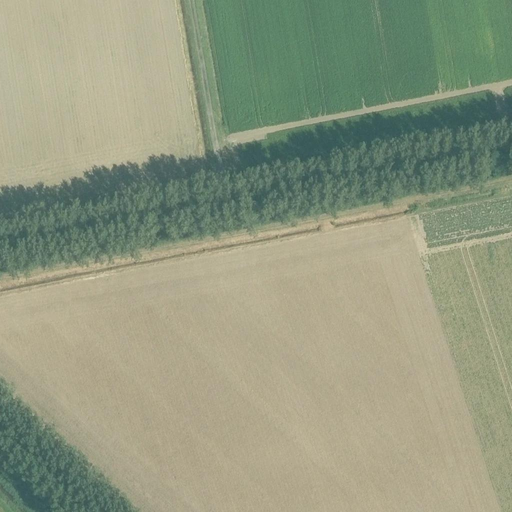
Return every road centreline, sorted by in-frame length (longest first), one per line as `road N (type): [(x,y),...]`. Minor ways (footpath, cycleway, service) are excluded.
road 1 (track): [(511,177),(0,276)]
road 2 (unclassified): [(0,229),(511,132)]
road 3 (track): [(220,188),(189,0)]
